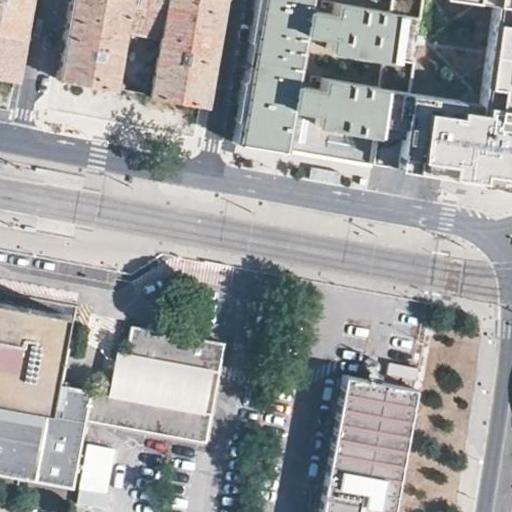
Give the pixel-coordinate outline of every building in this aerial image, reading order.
[(0,0),(0,31),(23,35),(28,5),(28,0),(0,0)] [(209,72),(221,0),(68,0),(62,44),(56,79),(113,89),(122,31),(157,37),(148,95),(204,105),(209,72)] [(247,86),(238,141),(284,149),(291,110),(315,115),(313,125),(371,136),(378,89),(321,79),(319,91),(295,86),(303,35),(328,40),(326,50),(381,61),(388,12),(334,4),(332,16),(307,12),(309,0),(261,0),(260,10),(247,86)] [(511,0),(418,0),(417,16),(388,12),(381,61),(412,65),(408,93),(378,89),(371,136),(368,163),(397,167),(425,171),(511,182),(511,0)] [(23,35),(0,31),(0,76),(15,79),(20,54),(23,35)] [(63,318),(0,305),(0,481),(70,495),(83,426),(89,396),(50,386),(63,318)] [(220,345),(126,330),(121,359),(112,358),(106,399),(89,396),(83,426),(204,446),(208,415),(199,414),(206,373),(215,375),(220,345)] [(390,511),(414,390),(381,383),(342,375),(316,511),(390,511)]
